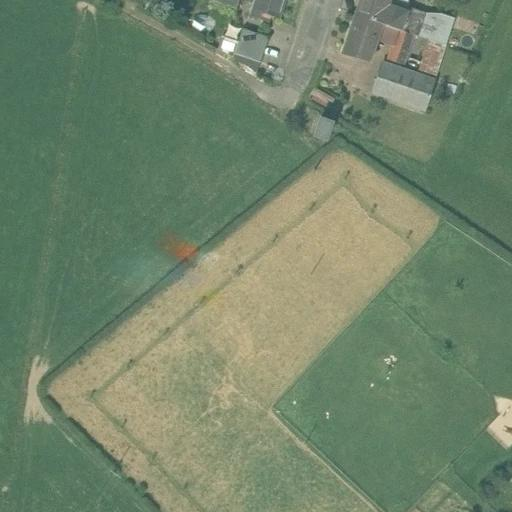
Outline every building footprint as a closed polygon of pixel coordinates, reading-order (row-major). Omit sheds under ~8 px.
[(284,0),(254,0),(249,15),(263,20),(265,14),(279,18),(284,0)] [(390,0),(359,0),(354,15),(397,30),(401,31),(406,16),(404,15),(387,10),(390,0)] [(425,13),(407,7),(404,15),(406,16),(401,31),(413,35),(417,37),(425,13)] [(441,14),(432,41),(445,45),(454,19),(441,14)] [(397,30),(354,15),(341,54),(369,64),(377,41),(392,46),(397,30)] [(268,38),(242,29),(233,54),(260,63),(268,38)] [(401,31),(397,30),(392,46),(387,60),(403,65),(413,35),(401,31)] [(432,41),(429,40),(419,71),(435,76),(445,45),(432,41)] [(382,63),(377,80),(406,90),(412,73),(382,63)] [(406,90),(377,80),(373,92),(424,110),(434,80),(412,73),(406,90)] [(334,102),(318,94),(314,102),(329,110),(334,102)] [(325,121),(318,118),(314,129),(311,138),(318,141),(325,143),(332,123),(325,121)]
